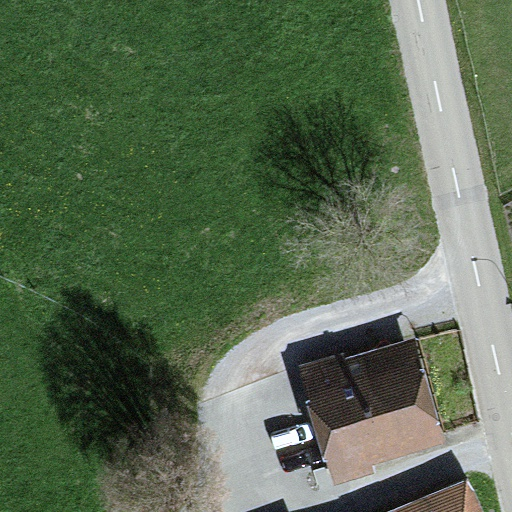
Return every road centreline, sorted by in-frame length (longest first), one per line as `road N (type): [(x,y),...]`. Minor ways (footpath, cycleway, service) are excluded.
road 1 (unknown): [(477,273),(273,342),(247,365),(235,395),(243,473),(291,503),(325,500),(511,434)]
road 2 (tertiary): [(418,0),(511,433)]
